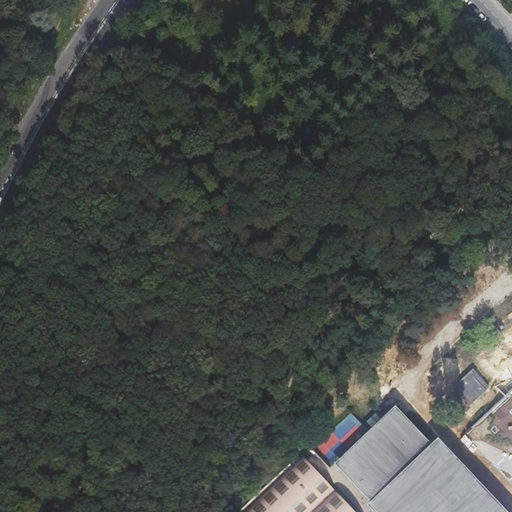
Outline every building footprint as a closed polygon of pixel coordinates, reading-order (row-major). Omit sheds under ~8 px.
[(469,373),(452,387),(470,407),(487,392),(469,373)] [(395,406),(336,463),(375,501),(370,505),(376,511),(494,511),(431,444),(395,406)] [(507,511),(437,438),(431,444),(494,511),(507,511)] [(311,511),(333,492),(301,458),(244,511),(311,511)] [(351,511),(333,492),(311,511),(351,511)]
